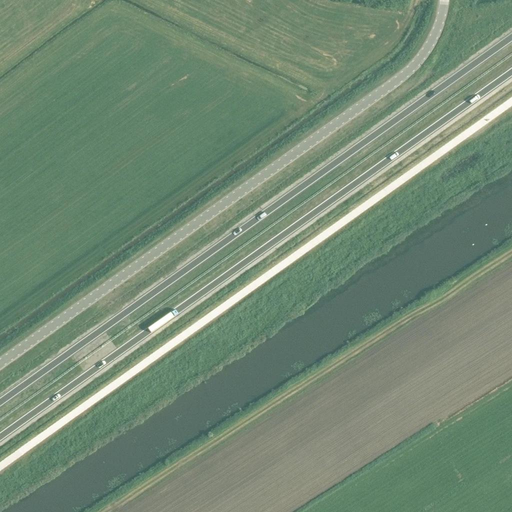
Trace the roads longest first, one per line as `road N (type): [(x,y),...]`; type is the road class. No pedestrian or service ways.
road 1 (trunk): [(511,36),(0,400)]
road 2 (trunk): [(0,435),(511,71)]
road 3 (unclassified): [(442,0),(430,42),(401,76),(0,362)]
